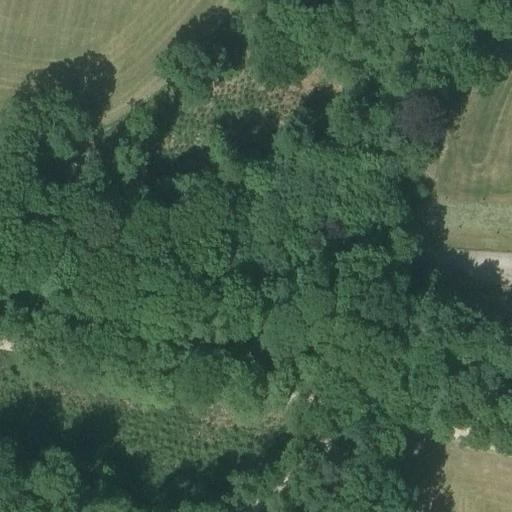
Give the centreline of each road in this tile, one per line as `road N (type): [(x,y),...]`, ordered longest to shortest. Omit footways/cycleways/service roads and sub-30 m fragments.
road 1 (track): [(352,413),(0,343)]
road 2 (track): [(511,442),(352,413)]
road 3 (track): [(352,413),(337,434),(234,511)]
